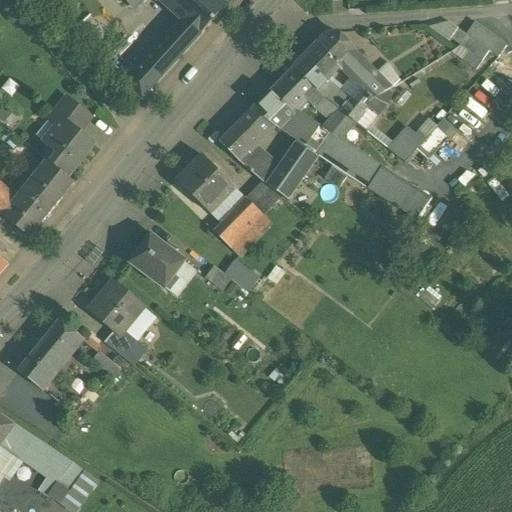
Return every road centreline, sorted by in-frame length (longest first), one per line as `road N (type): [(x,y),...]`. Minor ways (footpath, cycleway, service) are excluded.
road 1 (secondary): [(269,0),(0,316)]
road 2 (track): [(35,0),(150,142)]
